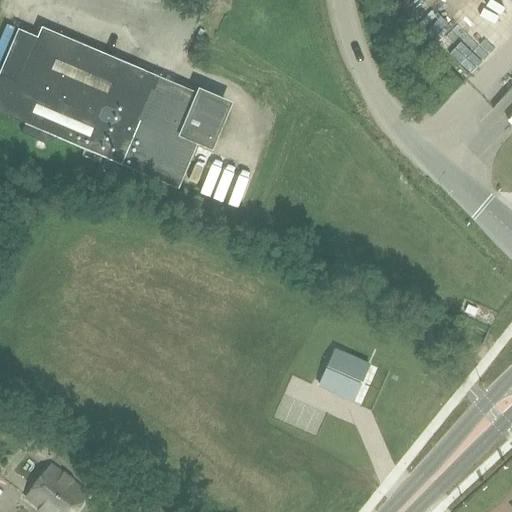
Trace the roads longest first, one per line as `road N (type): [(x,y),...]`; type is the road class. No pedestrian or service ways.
road 1 (unclassified): [(511,234),(383,112),(352,62),(337,0)]
road 2 (secondary): [(511,376),(387,511)]
road 3 (secondary): [(413,511),(511,413)]
